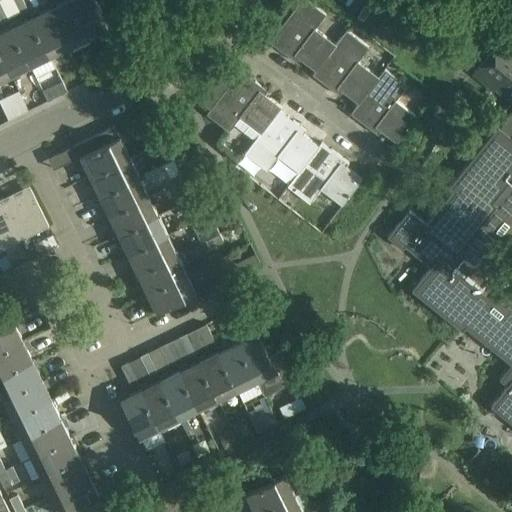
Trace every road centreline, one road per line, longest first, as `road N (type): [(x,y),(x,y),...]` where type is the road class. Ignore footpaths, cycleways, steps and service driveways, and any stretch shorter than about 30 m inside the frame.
road 1 (residential): [(123,341),(25,135)]
road 2 (unclassified): [(25,135),(133,84),(216,17)]
road 3 (residential): [(216,17),(377,151)]
road 4 (residential): [(144,486),(83,362)]
road 5 (residential): [(123,341),(231,287)]
